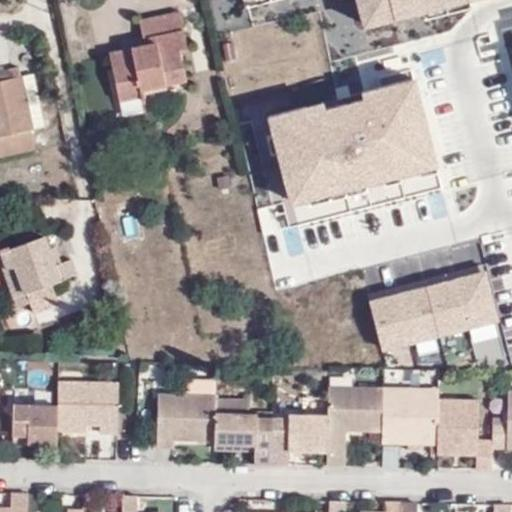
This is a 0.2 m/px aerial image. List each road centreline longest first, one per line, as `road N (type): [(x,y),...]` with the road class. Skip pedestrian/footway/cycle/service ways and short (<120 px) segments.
road 1 (residential): [(511,3),(475,23),(460,48),(496,186),(486,207),(464,228),(307,267)]
road 2 (residential): [(511,485),(212,475)]
road 3 (unknown): [(88,247),(37,0)]
road 4 (residential): [(212,475),(0,473)]
